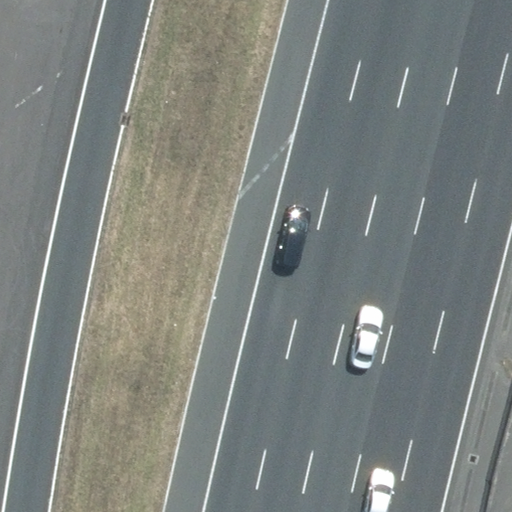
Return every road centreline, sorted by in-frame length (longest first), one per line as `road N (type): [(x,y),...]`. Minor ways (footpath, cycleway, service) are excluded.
road 1 (motorway): [(35,511),(127,0)]
road 2 (motorway): [(399,511),(511,50)]
